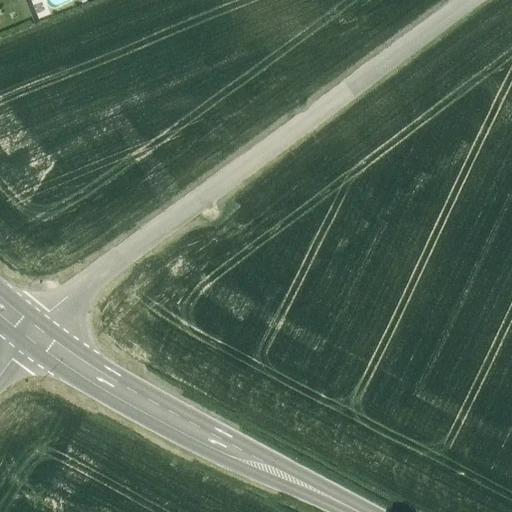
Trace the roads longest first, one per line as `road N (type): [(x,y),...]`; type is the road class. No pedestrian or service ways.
road 1 (unclassified): [(23,329),(470,0)]
road 2 (secondary): [(351,511),(126,395),(23,329)]
